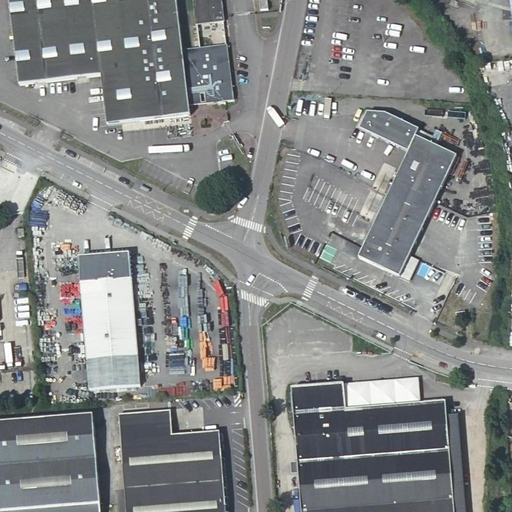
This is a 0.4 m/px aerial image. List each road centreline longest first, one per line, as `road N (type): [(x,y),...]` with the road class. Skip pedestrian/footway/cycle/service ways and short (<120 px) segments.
road 1 (unclassified): [(262,263),(444,352),(511,369)]
road 2 (unclassified): [(0,132),(238,251)]
road 3 (unclassified): [(238,251),(259,196),(295,0)]
road 4 (residential): [(265,511),(249,312),(262,263)]
